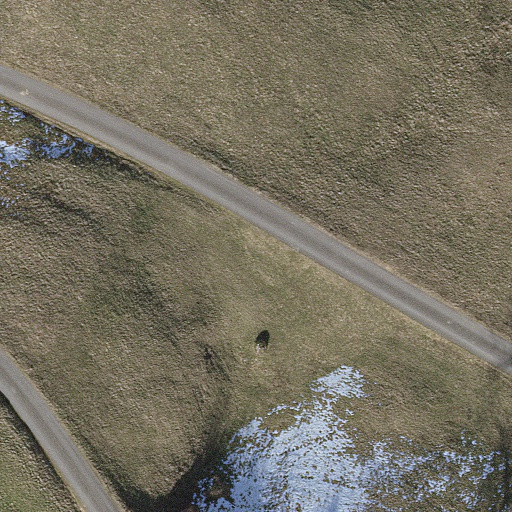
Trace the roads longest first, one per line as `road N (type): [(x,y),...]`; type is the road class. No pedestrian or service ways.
road 1 (residential): [(511,368),(185,173),(0,80)]
road 2 (residential): [(0,381),(93,511)]
